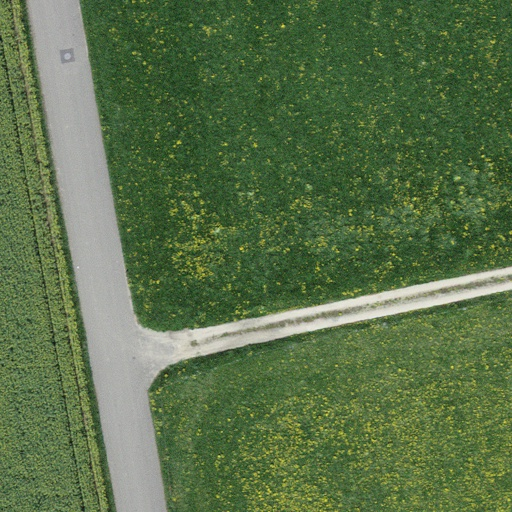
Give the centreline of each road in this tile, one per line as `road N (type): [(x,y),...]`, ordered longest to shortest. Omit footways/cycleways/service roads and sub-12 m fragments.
road 1 (residential): [(138,511),(49,0)]
road 2 (track): [(511,284),(112,363)]
